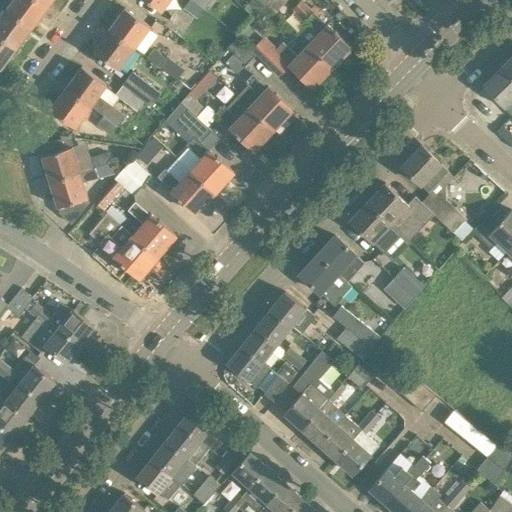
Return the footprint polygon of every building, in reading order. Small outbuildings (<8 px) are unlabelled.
[(32,28),(48,7),(39,0),(14,0),(8,10),(32,28)] [(145,0),(162,13),(171,0),(145,0)] [(189,0),(183,9),(197,19),(204,10),(191,0),(189,0)] [(191,0),(204,10),(211,1),(209,0),(191,0)] [(251,0),(244,9),(255,19),(267,5),(270,0),(251,0)] [(309,22),(298,35),(332,68),(352,48),(327,24),(327,23),(302,1),(295,9),(294,11),(299,17),(302,15),(309,22)] [(108,29),(135,49),(151,28),(125,8),(108,29)] [(32,28),(8,10),(0,20),(0,37),(16,50),(32,28)] [(119,71),(135,49),(108,29),(93,51),(119,71)] [(332,68),(298,35),(297,35),(307,45),(298,55),(284,42),(277,49),(264,37),(250,50),(255,55),(278,76),(289,65),(313,88),(332,68)] [(0,37),(0,69),(1,70),(16,50),(0,37)] [(245,65),(255,55),(250,50),(238,38),(228,50),(245,65)] [(167,59),(153,49),(147,58),(161,68),(167,59)] [(511,58),(501,69),(511,79),(511,58)] [(125,116),(100,97),(108,86),(81,66),(66,87),(92,107),(104,115),(118,125),(125,116)] [(482,86),(511,116),(511,79),(501,69),(482,86)] [(161,94),(132,73),(124,84),(146,100),(153,105),(161,94)] [(248,86),(238,97),(248,107),(273,131),(293,110),(267,86),(266,87),(253,75),(245,83),(248,86)] [(137,112),(146,100),(124,84),(115,95),(137,112)] [(76,129),(92,107),(66,87),(49,109),(76,129)] [(205,109),(189,95),(182,103),(198,117),(205,109)] [(189,170),(215,193),(234,172),(208,149),(207,150),(200,143),(212,130),(198,117),(182,103),(165,121),(189,143),(187,146),(200,158),(189,170)] [(254,151),(273,131),(248,107),(237,118),(224,106),(216,113),(230,125),(228,127),(254,151)] [(110,136),(118,125),(104,115),(96,126),(110,136)] [(158,144),(153,139),(146,147),(151,152),(158,144)] [(401,166),(430,193),(421,202),(434,215),(434,214),(453,232),(466,219),(446,199),(446,187),(454,178),(439,163),(421,145),(401,166)] [(42,156),(50,183),(111,163),(108,152),(78,162),(73,146),(42,156)] [(151,176),(133,160),(124,170),(143,186),(151,176)] [(114,174),(111,163),(50,183),(58,207),(59,207),(61,213),(72,224),(90,202),(88,198),(89,197),(85,183),(114,174)] [(196,214),(215,193),(189,170),(179,181),(165,168),(158,176),(171,189),(170,190),(196,214)] [(133,197),(143,186),(124,170),(96,203),(104,210),(123,188),(133,197)] [(408,203),(386,183),(385,182),(367,203),(401,235),(409,241),(434,215),(421,202),(415,197),(408,203)] [(128,211),(142,223),(131,235),(157,258),(176,236),(150,213),(149,214),(136,202),(128,211)] [(349,221),(381,251),(384,253),(401,235),(367,203),(349,221)] [(106,211),(107,213),(122,226),(128,219),(113,207),(111,205),(106,211)] [(508,251),(511,246),(511,210),(511,209),(490,232),(480,224),(472,232),(491,250),(498,242),(508,251)] [(122,226),(107,213),(90,234),(114,255),(113,255),(140,278),(157,258),(131,235),(122,226)] [(364,262),(336,235),(318,255),(337,273),(348,262),(356,271),(364,262)] [(352,287),(337,274),(337,273),(318,255),(299,275),(328,301),(334,306),(352,287)] [(394,278),(414,296),(423,285),(404,268),(394,278)] [(414,296),(394,278),(384,289),(404,307),(414,296)] [(511,287),(503,296),(510,303),(511,301),(511,287)] [(6,306),(18,316),(34,298),(22,288),(6,306)] [(307,308),(285,291),(270,309),(300,332),(313,315),(306,309),(307,308)] [(29,312),(37,319),(41,314),(45,310),(36,303),(32,308),(29,312)] [(56,312),(53,316),(49,321),(81,345),(96,327),(72,308),(60,303),(54,311),(56,312)] [(371,347),(373,345),(379,337),(341,307),(333,317),(346,327),(371,347)] [(300,332),(270,309),(256,327),(278,345),(291,328),(298,334),(300,332)] [(81,345),(49,321),(53,316),(45,310),(41,314),(37,319),(45,325),(35,338),(66,364),(81,345)] [(242,345),(264,362),(278,345),(256,327),(242,345)] [(371,347),(346,327),(336,339),(361,359),(371,347)] [(264,362),(242,345),(226,364),(249,382),(249,381),(257,388),(272,369),(264,363),(264,362)] [(293,362),(300,354),(292,348),(285,356),(293,362)] [(306,371),(292,387),(301,394),(284,413),(301,428),(319,408),(327,399),(330,402),(337,394),(330,387),(323,396),(311,385),(330,360),(321,353),(307,371),(306,371)] [(293,362),(300,367),(301,368),(308,360),(300,354),(293,362)] [(34,363),(20,382),(41,399),(56,381),(34,363)] [(290,382),(296,373),(284,363),(277,372),(279,374),(290,382)] [(0,393),(0,395),(27,417),(41,399),(20,382),(10,374),(13,371),(5,364),(0,371),(0,372),(10,381),(0,393)] [(361,390),(364,386),(373,376),(370,373),(369,374),(358,364),(351,374),(350,373),(347,377),(359,387),(358,388),(361,390)] [(401,394),(414,378),(401,367),(387,383),(401,394)] [(264,394),(274,402),(290,382),(279,374),(264,394)] [(414,378),(401,394),(422,412),(436,395),(414,378)] [(337,379),(335,381),(330,387),(337,394),(344,386),(337,379)] [(27,417),(0,395),(0,424),(13,435),(27,417)] [(301,428),(319,444),(344,415),(330,402),(327,399),(319,408),(301,428)] [(182,422),(209,444),(223,427),(196,405),(193,408),(191,406),(188,409),(190,411),(182,422)] [(365,418),(373,426),(380,417),(372,410),(365,418)] [(344,415),(319,444),(335,458),(361,430),(365,434),(373,426),(365,418),(358,427),(344,415)] [(195,463),(209,444),(182,422),(167,441),(188,457),(195,463)] [(0,451),(13,435),(0,424),(0,451)] [(379,446),(365,434),(361,430),(335,458),(354,475),(379,446)] [(198,465),(195,463),(188,457),(167,441),(153,458),(174,475),(183,483),(198,465)] [(224,457),(231,463),(244,448),(238,442),(224,457)] [(494,485),(511,457),(511,456),(496,445),(476,470),(494,485)] [(268,467),(249,451),(232,471),(251,487),(268,467)] [(369,489),(386,504),(412,474),(416,477),(422,470),(416,464),(415,465),(398,451),(382,468),(385,470),(369,489)] [(416,464),(422,470),(429,462),(422,456),(416,464)] [(231,463),(224,457),(215,467),(222,474),(231,463)] [(158,494),(160,493),(168,499),(169,499),(181,484),(182,485),(183,483),(174,475),(153,458),(138,478),(158,494)] [(239,508),(243,511),(259,511),(261,511),(285,482),(268,467),(251,487),(243,497),(239,494),(232,501),(239,508)] [(386,504),(395,511),(409,511),(420,500),(412,492),(421,482),(416,477),(412,474),(386,504)] [(220,485),(209,476),(195,493),(205,502),(220,485)] [(449,494),(457,501),(469,487),(461,481),(449,494)] [(289,511),(302,497),(285,482),(261,511),(262,511),(289,511)] [(420,500),(409,511),(440,511),(446,506),(450,509),(457,501),(449,494),(442,502),(437,498),(439,495),(431,488),(420,500)] [(111,511),(144,511),(146,510),(125,493),(122,497),(111,511)] [(318,511),(302,497),(289,511),(318,511)] [(488,510),(486,511),(509,511),(511,508),(511,506),(499,497),(489,511),(488,510)] [(228,511),(235,511),(239,508),(232,501),(225,509),(228,511)] [(486,511),(488,510),(480,503),(471,511),(486,511)]
